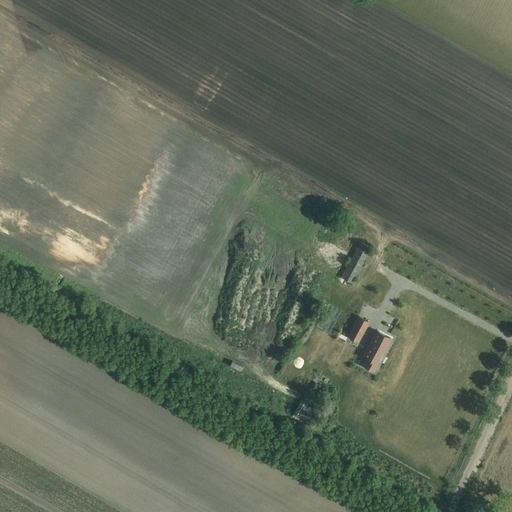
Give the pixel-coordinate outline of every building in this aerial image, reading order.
[(371,248),(360,242),(341,277),(352,283),(371,248)] [(405,291),(411,278),(400,271),(403,265),(415,272),(419,263),(393,249),(388,259),(393,262),(394,261),(396,262),(386,281),(405,291)] [(358,315),(347,336),(359,342),(370,321),(358,315)] [(375,370),(393,336),(377,327),(363,353),(367,355),(362,364),(375,370)] [(303,394),(293,412),(306,420),(316,402),(303,394)]
